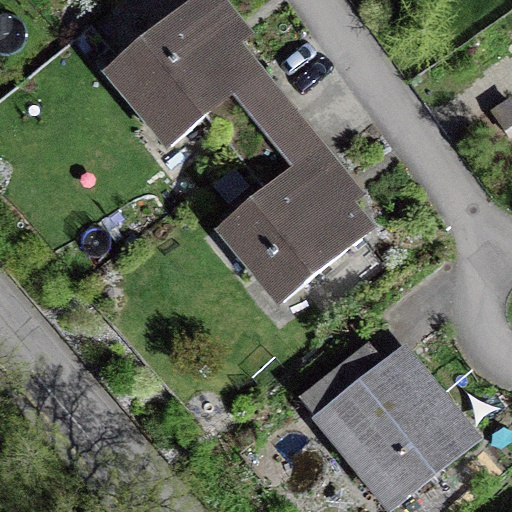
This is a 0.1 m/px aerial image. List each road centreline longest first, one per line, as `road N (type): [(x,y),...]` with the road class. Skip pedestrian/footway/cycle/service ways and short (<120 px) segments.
road 1 (residential): [(318,0),(511,270)]
road 2 (residential): [(0,309),(172,511)]
